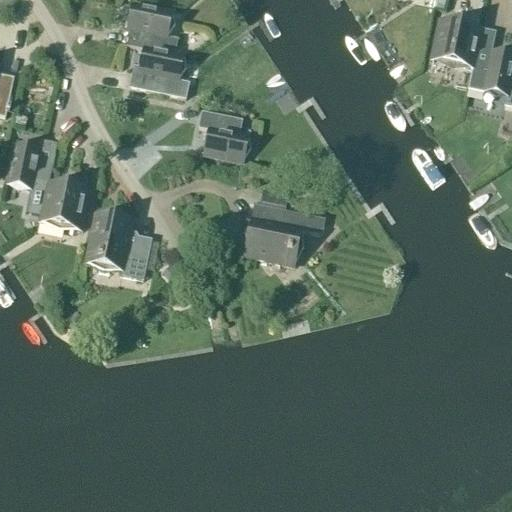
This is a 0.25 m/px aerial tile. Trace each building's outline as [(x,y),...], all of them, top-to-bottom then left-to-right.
[(174,59),(174,58),(177,43),(167,41),(172,17),(131,9),(126,33),(128,34),(125,50),(142,53),(174,59)] [(471,73),(476,51),(477,51),(481,32),(441,23),(432,64),(471,73)] [(511,58),(477,51),(476,51),(471,73),(467,92),(505,100),(503,109),(511,110),(511,58)] [(184,60),(174,58),(174,59),(142,53),(138,76),(132,74),(129,91),(185,103),(188,86),(179,84),(184,60)] [(0,78),(0,120),(5,122),(13,81),(0,78)] [(202,158),(243,166),(248,141),(239,139),(242,124),(201,115),(198,132),(207,134),(202,158)] [(26,121),(14,119),(14,129),(25,130),(26,121)] [(47,187),(48,187),(48,186),(49,186),(57,147),(40,144),(38,153),(14,148),(6,189),(30,194),(33,184),(47,187)] [(82,236),(90,196),(48,187),(47,187),(47,190),(45,190),(37,227),(82,236)] [(260,210),(254,208),(251,224),(250,224),(243,260),(294,270),(301,235),(321,239),(325,223),(284,215),(287,198),(263,193),(260,210)] [(138,241),(136,252),(127,250),(132,224),(96,217),(85,268),(121,276),(120,280),(142,284),(151,243),(138,241)]
